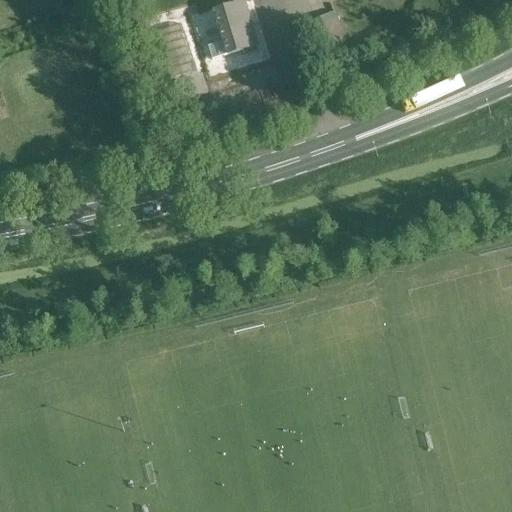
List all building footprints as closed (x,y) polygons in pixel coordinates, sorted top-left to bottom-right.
[(400,0),(377,0),(385,17),(404,9),(400,0)] [(215,13),(222,38),(225,45),(209,50),(213,61),(243,52),(244,57),(259,52),(244,4),(215,13)] [(336,14),(304,27),(318,60),(350,47),(336,14)] [(181,78),(173,58),(164,62),(154,66),(165,92),(183,85),(181,78)] [(429,452),(434,451),(430,435),(425,436),(429,452)]
